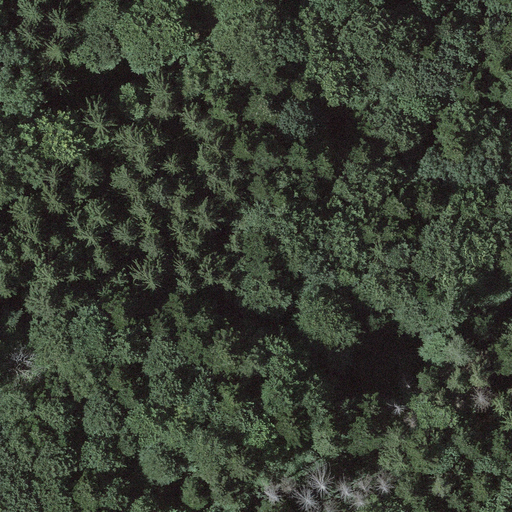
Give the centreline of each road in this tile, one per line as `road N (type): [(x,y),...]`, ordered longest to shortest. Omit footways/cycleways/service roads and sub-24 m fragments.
road 1 (track): [(309,0),(145,52),(0,129)]
road 2 (track): [(191,511),(368,367)]
